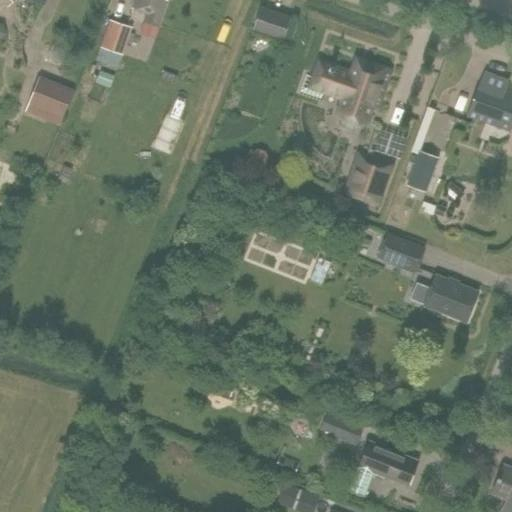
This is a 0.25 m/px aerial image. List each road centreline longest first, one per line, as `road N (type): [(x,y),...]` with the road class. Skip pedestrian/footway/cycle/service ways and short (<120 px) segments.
road 1 (residential): [(437,511),(511,333)]
road 2 (residential): [(511,53),(363,0)]
